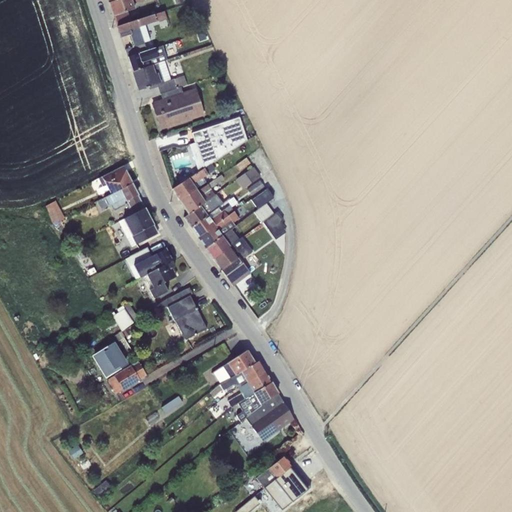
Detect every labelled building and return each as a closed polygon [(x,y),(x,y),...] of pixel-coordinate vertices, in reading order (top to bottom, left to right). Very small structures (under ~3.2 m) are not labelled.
[(118,0),(108,3),(116,27),(130,23),(127,12),(134,9),(132,4),(146,0),(118,0)] [(130,23),(116,27),(120,38),(128,36),(132,47),(124,50),(127,58),(146,51),(143,43),(150,42),(145,26),(166,19),(164,11),(130,23)] [(146,51),(127,58),(132,72),(164,61),(167,60),(162,46),(146,51)] [(164,61),(132,72),(138,91),(148,88),(149,90),(157,88),(160,94),(180,87),(187,85),(184,76),(170,80),(164,61)] [(180,87),(160,94),(162,100),(151,103),(160,130),(203,116),(195,89),(182,93),(180,87)] [(197,173),(210,165),(246,141),(239,118),(191,134),(194,144),(188,145),(197,173)] [(246,158),(235,166),(239,172),(250,164),(246,158)] [(210,165),(197,173),(171,189),(180,203),(196,192),(192,186),(214,171),(210,165)] [(103,199),(131,184),(122,166),(98,179),(102,187),(106,186),(109,191),(101,195),(103,199)] [(253,168),(236,180),(242,189),(260,177),(253,168)] [(196,192),(180,203),(188,214),(215,195),(210,189),(223,179),(220,175),(196,192)] [(259,181),(246,190),(251,196),(264,188),(259,181)] [(131,184),(103,199),(97,201),(101,210),(110,205),(113,212),(126,205),(131,215),(145,209),(131,184)] [(106,186),(102,187),(98,189),(101,195),(109,191),(106,186)] [(267,188),(256,196),(262,205),(273,197),(267,188)] [(215,195),(188,214),(183,218),(190,228),(218,208),(223,204),(216,194),(215,195)] [(54,201),(44,206),(53,224),(64,218),(54,201)] [(266,203),(253,212),(261,223),(273,213),(266,203)] [(218,208),(190,228),(197,239),(234,212),(229,206),(220,212),(218,208)] [(145,209),(131,215),(118,222),(132,247),(136,245),(158,234),(145,209)] [(234,212),(197,239),(204,249),(231,229),(235,226),(233,223),(239,219),(234,212)] [(276,213),(262,223),(275,240),(285,233),(282,229),(283,228),(279,223),(282,221),(276,213)] [(231,229),(204,249),(212,259),(240,240),(231,229)] [(240,240),(212,259),(232,287),(250,274),(240,260),(252,252),(242,239),(240,240)] [(79,247),(72,251),(78,261),(85,257),(79,247)] [(146,259),(142,250),(125,259),(135,281),(146,275),(172,262),(165,248),(164,249),(164,250),(151,257),(146,259)] [(147,248),(142,250),(146,259),(151,257),(147,248)] [(172,262),(146,275),(153,289),(149,291),(153,299),(167,292),(163,284),(176,277),(172,269),(175,267),(172,262)] [(167,308),(189,296),(192,294),(189,287),(159,302),(163,310),(167,308)] [(189,296),(167,308),(174,321),(175,321),(185,340),(206,329),(199,315),(197,317),(194,311),(197,310),(189,296)] [(123,334),(125,337),(128,342),(133,338),(127,328),(133,323),(134,325),(139,321),(127,304),(116,310),(118,313),(115,315),(113,312),(110,314),(121,331),(121,332),(122,331),(123,334)] [(121,332),(121,331),(114,335),(118,341),(125,337),(123,334),(122,331),(121,332)] [(114,342),(90,356),(103,378),(127,365),(114,342)] [(220,384),(254,364),(246,351),(233,360),(213,373),(220,384)] [(254,364),(220,384),(208,395),(211,399),(223,390),(235,382),(238,387),(264,372),(258,361),(254,364)] [(138,362),(107,381),(115,395),(147,376),(138,362)] [(264,372),(238,387),(242,393),(227,402),(231,407),(237,403),(271,383),(264,372)] [(271,383),(237,403),(242,411),(236,416),(240,421),(245,418),(261,406),(260,405),(277,394),(271,383)] [(261,406),(245,418),(262,441),(293,419),(277,394),(260,405),(261,406)] [(178,397),(161,408),(165,414),(182,403),(178,397)] [(155,413),(145,419),(149,425),(158,419),(155,413)] [(77,446),(68,452),(73,460),(82,454),(77,446)] [(85,457),(78,461),(80,464),(79,465),(83,471),(92,465),(88,459),(87,459),(85,457)] [(274,464),(256,479),(263,488),(291,466),(283,457),(278,460),(276,457),(272,461),(274,464)] [(263,488),(281,511),(310,488),(292,465),(291,466),(263,488)] [(105,481),(94,491),(100,499),(112,489),(105,481)] [(253,495),(234,511),(247,511),(259,502),(253,495)]
